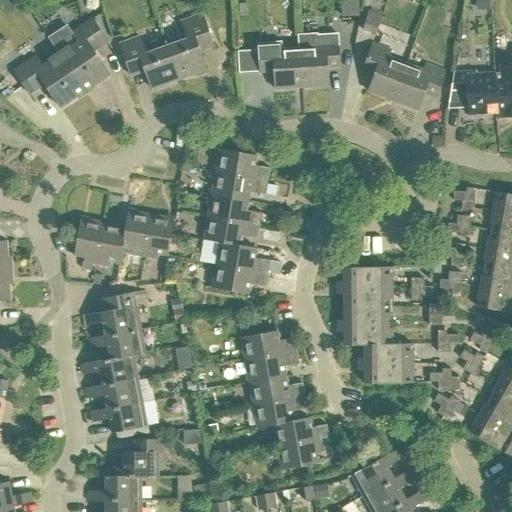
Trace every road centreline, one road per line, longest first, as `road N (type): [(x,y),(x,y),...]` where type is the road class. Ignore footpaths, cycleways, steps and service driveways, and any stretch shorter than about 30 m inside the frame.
road 1 (residential): [(52,511),(54,478),(76,443),(39,211),(50,184),(85,167)]
road 2 (residential): [(85,167),(123,167),(162,116),(191,108),(261,133),(341,128),(412,165)]
road 3 (residential): [(341,417),(301,297),(307,264),(329,221),(400,217),(412,165)]
